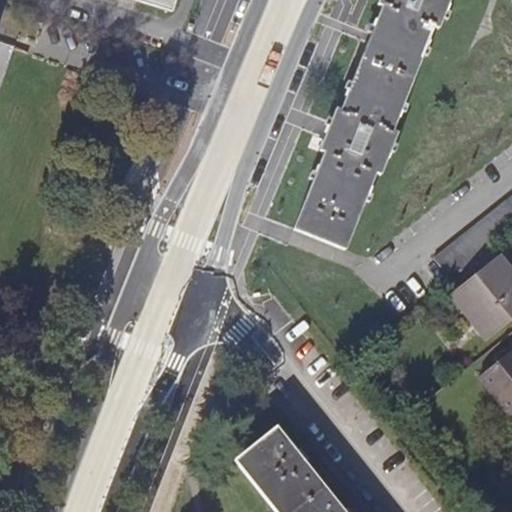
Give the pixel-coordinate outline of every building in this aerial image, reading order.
[(133,0),(174,12),(177,0),(133,0)] [(318,192),(300,238),(337,253),(356,207),(362,209),(381,162),(374,160),(429,18),(435,20),(443,0),(386,0),(387,1),(392,2),(337,145),(331,143),(312,190),(318,192)] [(0,92),(1,93),(16,48),(0,42),(0,92)] [(511,195),(433,260),(451,283),(511,234),(511,195)] [(511,320),(511,274),(500,260),(457,294),(491,337),(511,320)] [(510,418),(511,416),(511,352),(479,379),(510,418)] [(343,511),(276,427),(233,459),(275,511),(343,511)]
